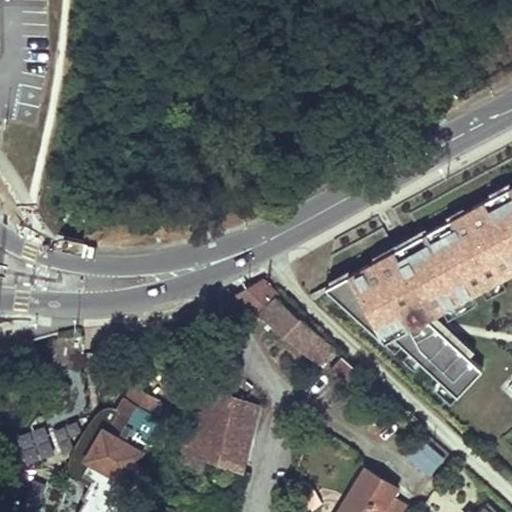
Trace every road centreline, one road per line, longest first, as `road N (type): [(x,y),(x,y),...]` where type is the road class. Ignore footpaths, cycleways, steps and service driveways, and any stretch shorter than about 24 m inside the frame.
road 1 (secondary): [(239,254),(511,109)]
road 2 (secondary): [(0,300),(70,305),(155,296),(210,276),(239,254)]
road 3 (secondary): [(239,254),(124,266),(76,262),(34,252),(0,232)]
